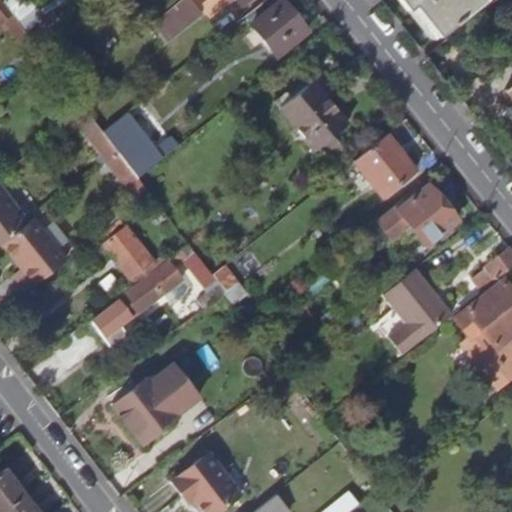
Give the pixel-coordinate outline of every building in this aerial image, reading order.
[(30,28),(46,13),(33,0),(4,0),(4,1),(30,28)] [(193,0),(178,0),(153,21),(169,40),(203,11),(193,0)] [(275,56),(306,31),(281,0),(250,26),(275,56)] [(407,0),(437,36),(482,0),(407,0)] [(0,24),(5,21),(12,15),(3,3),(0,5),(0,24)] [(12,15),(5,21),(42,68),(49,63),(44,56),(26,33),(12,15)] [(26,33),(44,56),(54,48),(36,25),(26,33)] [(44,56),(49,63),(68,88),(87,73),(69,50),(64,54),(57,45),(54,48),(44,56)] [(68,88),(79,102),(99,86),(88,72),(87,73),(68,88)] [(313,151),(347,124),(312,81),(279,107),(313,151)] [(137,177),(177,146),(142,99),(101,131),(118,152),(137,177)] [(118,152),(101,131),(85,110),(64,126),(68,131),(77,124),(99,153),(92,158),(98,166),(118,152)] [(387,135),(354,161),(382,197),(415,170),(387,135)] [(137,177),(118,152),(98,166),(105,175),(112,169),(134,198),(123,206),(127,212),(142,201),(150,194),(137,177)] [(418,186),(387,211),(394,219),(400,215),(397,211),(422,191),(418,186)] [(397,211),(400,215),(421,242),(452,217),(427,187),(422,191),(397,211)] [(0,190),(0,241),(2,240),(25,222),(0,190)] [(168,217),(150,194),(142,201),(160,224),(163,221),(168,217)] [(113,223),(127,212),(123,206),(109,217),(113,223)] [(174,225),(168,217),(163,221),(169,229),(174,225)] [(30,219),(25,222),(2,240),(23,266),(14,274),(27,290),(64,262),(30,219)] [(130,278),(153,260),(126,225),(103,243),(130,278)] [(188,243),(166,259),(167,260),(172,266),(186,256),(193,250),(188,243)] [(511,267),(511,250),(509,248),(484,268),(485,268),(471,280),(481,292),(496,280),(511,267)] [(199,257),(193,250),(186,256),(204,278),(212,273),(199,257)] [(172,266),(167,260),(92,319),(108,340),(112,337),(109,333),(181,278),(172,266)] [(511,287),(511,267),(496,280),(500,284),(504,280),(510,289),(511,287)] [(401,355),(451,316),(413,269),(381,295),(404,324),(387,338),(401,355)] [(504,280),(500,284),(455,319),(469,336),(461,342),(500,390),(511,379),(511,347),(505,338),(511,331),(511,290),(510,289),(504,280)] [(203,306),(221,292),(224,289),(218,282),(197,298),(203,306)] [(143,444),(178,417),(176,413),(167,401),(188,384),(171,363),(149,380),(146,375),(111,402),(143,444)] [(167,401),(176,413),(197,396),(188,384),(167,401)] [(202,511),(214,511),(242,492),(211,450),(171,480),(183,496),(187,493),(202,511)] [(0,511),(1,511),(23,496),(3,469),(0,471),(0,511)] [(347,511),(360,502),(350,490),(322,511),(347,511)] [(35,511),(23,496),(1,511),(35,511)]
